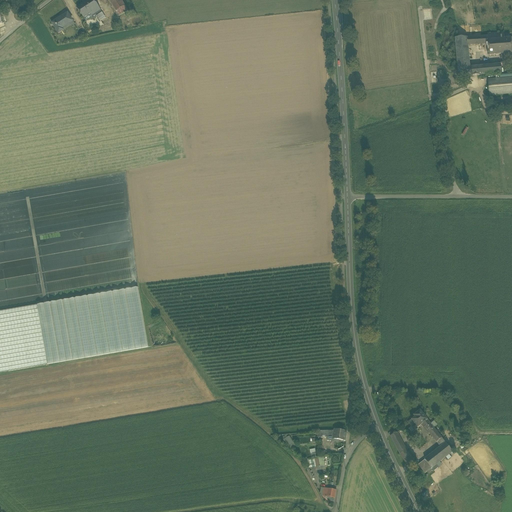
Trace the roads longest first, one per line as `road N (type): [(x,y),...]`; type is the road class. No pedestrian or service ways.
road 1 (secondary): [(378,426),(354,336),(347,196)]
road 2 (secondary): [(347,196),(334,0)]
road 3 (track): [(511,433),(476,432),(449,388),(364,386)]
road 4 (unclassified): [(511,197),(347,196)]
road 5 (track): [(327,511),(288,500),(188,511)]
